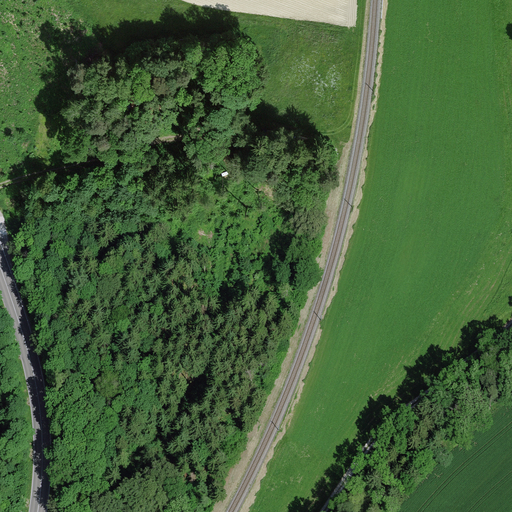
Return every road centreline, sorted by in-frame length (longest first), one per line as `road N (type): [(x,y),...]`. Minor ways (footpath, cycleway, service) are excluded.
road 1 (track): [(320,511),(388,419),(511,321)]
road 2 (secondary): [(0,266),(37,389),(37,511)]
